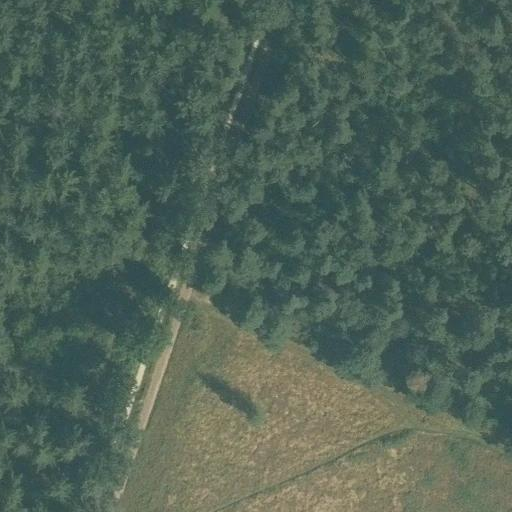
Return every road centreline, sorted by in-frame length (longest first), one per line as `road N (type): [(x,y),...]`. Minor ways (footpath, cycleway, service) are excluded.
road 1 (track): [(181,290),(511,460)]
road 2 (track): [(285,0),(181,290)]
road 3 (track): [(21,0),(250,97)]
road 4 (track): [(181,290),(105,511)]
